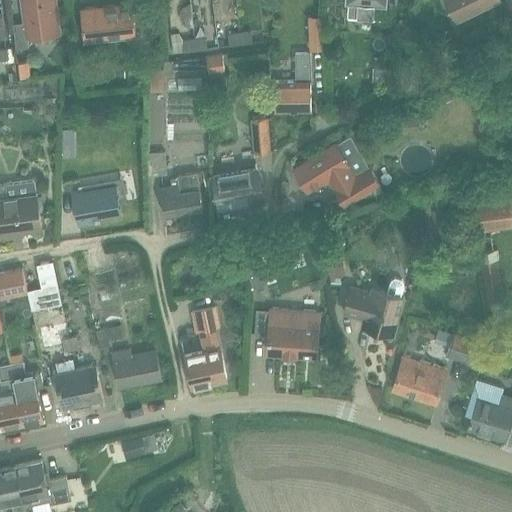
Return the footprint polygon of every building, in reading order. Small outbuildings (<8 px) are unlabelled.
[(13,24),(16,48),(29,47),(28,37),(59,33),(55,0),(22,0),(25,22),(13,24)] [(207,0),(193,0),(197,14),(211,11),(207,0)] [(345,0),(346,0),(349,1),(348,17),(357,17),(356,19),(373,20),(373,18),(382,19),(383,3),(387,3),(387,0),(345,0)] [(447,0),(450,4),(448,5),(449,7),(451,6),(457,20),(497,0),(447,0)] [(85,9),(86,22),(89,41),(136,36),(133,4),(85,9)] [(310,17),(311,48),(325,48),(324,17),(310,17)] [(251,32),(239,33),(240,44),(253,42),(251,32)] [(240,44),(239,33),(228,35),(229,46),(240,44)] [(205,37),(194,39),(195,50),(207,48),(205,37)] [(195,50),(194,39),(182,40),(184,51),(195,50)] [(0,49),(0,60),(8,60),(7,48),(0,49)] [(35,53),(38,68),(49,66),(46,51),(35,53)] [(275,80),(275,110),(311,110),(311,80),(312,80),(311,53),(296,53),(296,80),(275,80)] [(223,55),(207,57),(209,74),(226,72),(223,55)] [(169,60),(168,81),(183,81),(183,60),(169,60)] [(493,106),(507,102),(498,74),(484,78),(493,106)] [(252,119),(253,132),(255,152),(269,151),(266,118),(252,119)] [(335,189),(345,205),(379,184),(370,168),(356,177),(336,143),(294,169),(307,190),(328,177),(336,189),(335,189)] [(165,174),(163,151),(147,153),(149,175),(165,174)] [(212,177),(214,189),(218,209),(262,201),(257,169),(237,172),(212,177)] [(160,188),(165,216),(203,209),(197,172),(177,175),(177,177),(170,178),(172,186),(160,188)] [(0,184),(0,238),(12,237),(11,232),(42,228),(35,186),(27,181),(6,184),(0,184)] [(79,190),(72,191),(79,227),(95,224),(94,219),(123,214),(121,204),(128,203),(128,201),(120,203),(117,183),(79,190)] [(481,227),(481,231),(511,226),(511,201),(510,186),(476,192),(478,206),(469,207),(472,229),(481,227)] [(493,260),(511,259),(510,243),(492,244),(493,260)] [(258,253),(246,257),(255,285),(267,281),(258,253)] [(498,260),(483,262),(490,311),(506,308),(498,260)] [(0,296),(27,291),(23,268),(0,272),(0,296)] [(389,284),(387,293),(373,289),(372,293),(351,287),(344,313),(365,318),(363,326),(393,334),(403,297),(401,296),(404,288),(404,283),(402,280),(395,278),(392,280),(389,284)] [(185,355),(185,356),(192,387),(227,379),(216,328),(219,327),(215,307),(192,312),(196,332),(199,331),(203,352),(185,355)] [(296,354),(317,356),(319,326),(320,312),(270,308),(270,310),(257,309),(255,335),(268,336),(267,352),(283,353),(283,355),(296,355),(296,354)] [(36,315),(41,344),(57,341),(52,312),(36,315)] [(70,336),(73,351),(80,349),(77,334),(70,336)] [(447,356),(480,366),(487,345),(454,334),(447,356)] [(70,336),(62,337),(66,352),(73,351),(70,336)] [(113,353),(120,386),(161,377),(156,351),(127,357),(126,350),(113,353)] [(404,355),(399,369),(393,388),(436,402),(447,369),(404,355)] [(23,361),(10,364),(23,423),(44,419),(37,387),(44,386),(41,372),(26,375),(23,361)] [(23,423),(10,364),(0,365),(0,378),(2,388),(0,388),(0,420),(2,428),(23,423)] [(96,364),(76,369),(83,403),(104,398),(96,364)] [(83,403),(76,369),(55,373),(63,407),(83,403)] [(476,379),(470,397),(464,416),(470,418),(469,420),(471,421),(469,428),(503,439),(511,412),(511,399),(502,396),(504,388),(476,379)] [(41,460),(15,466),(22,499),(26,498),(27,502),(31,501),(32,505),(49,501),(50,504),(71,500),(66,476),(46,481),(41,460)] [(0,511),(1,511),(0,506),(0,504),(12,501),(14,511),(33,511),(32,505),(31,501),(27,502),(26,498),(22,499),(15,466),(0,468),(0,511)]
